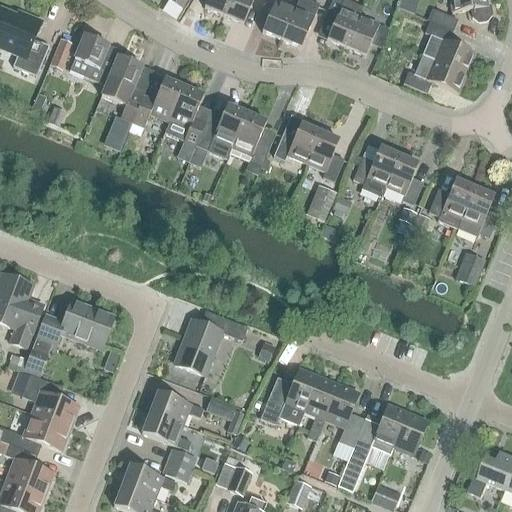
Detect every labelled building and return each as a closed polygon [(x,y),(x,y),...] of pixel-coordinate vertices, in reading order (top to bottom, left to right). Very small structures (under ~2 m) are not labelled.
[(165,0),(165,1),(181,11),(188,0),(165,0)] [(206,0),(203,10),(222,19),(229,0),(206,0)] [(252,0),(229,0),(222,19),(242,27),(252,0)] [(280,43),(299,51),(318,7),(301,0),(298,0),(293,11),(280,43)] [(325,43),(344,51),(358,19),(357,18),(361,8),(341,0),(332,0),(316,37),(326,41),(325,43)] [(404,0),(403,10),(420,12),(421,0),(404,0)] [(448,0),(451,15),(469,12),(471,20),(477,26),(486,24),(491,17),(489,8),(485,9),(483,0),(448,0)] [(260,35),(280,43),(293,11),(274,3),(260,35)] [(34,79),(47,49),(33,43),(40,24),(25,18),(23,22),(0,11),(0,51),(16,58),(11,69),(34,79)] [(423,36),(429,38),(420,58),(465,76),(473,56),(447,45),(457,22),(433,12),(423,36)] [(377,27),(358,19),(344,51),(364,59),(377,27)] [(72,62),(68,73),(83,79),(104,88),(106,83),(109,76),(98,71),(108,48),(83,38),(72,62)] [(60,73),(71,46),(59,41),(48,68),(60,73)] [(456,97),(465,76),(420,58),(412,77),(407,75),(402,86),(425,96),(430,85),(456,97)] [(109,76),(106,83),(116,87),(111,98),(116,101),(126,105),(120,120),(131,125),(137,109),(142,98),(131,94),(141,69),(116,59),(109,76)] [(137,109),(131,125),(143,130),(148,117),(167,125),(182,90),(163,81),(153,103),(142,98),(137,109)] [(167,125),(163,136),(182,144),(181,146),(193,151),(194,149),(204,125),(193,120),(202,98),(182,90),(167,125)] [(216,130),(206,154),(225,162),(230,151),(245,116),(225,108),(216,130)] [(52,109),(46,124),(57,129),(63,114),(52,109)] [(265,124),(245,116),(230,151),(231,152),(229,156),(248,164),(244,173),(256,178),(267,151),(255,146),(265,124)] [(204,125),(194,149),(206,154),(216,130),(204,125)] [(286,159),(304,167),(318,135),(299,126),(293,141),(282,136),(272,159),(283,164),(286,159)] [(337,143),(318,135),(304,167),(323,175),(321,180),(332,185),(342,162),(331,157),(337,143)] [(383,190),(384,190),(397,158),(378,150),(372,164),(361,160),(351,183),(362,188),(361,192),(379,200),(383,190)] [(417,166),(397,158),(384,190),(403,198),(400,204),(412,209),(421,185),(411,181),(417,166)] [(459,223),(473,191),(454,182),(447,197),(436,192),(426,215),(438,220),(436,224),(455,232),(459,223)] [(334,197),(316,189),(310,204),(328,211),(334,197)] [(492,199),(473,191),(459,223),(478,231),(476,236),(487,241),(497,218),(486,213),(492,199)] [(336,200),(331,210),(344,216),(349,206),(336,200)] [(402,210),(397,221),(409,227),(414,216),(402,210)] [(416,216),(406,239),(418,244),(428,221),(416,216)] [(464,256),(453,283),(471,290),(482,264),(464,256)] [(31,289),(0,277),(0,278),(0,327),(13,333),(8,346),(24,352),(33,329),(34,330),(43,307),(27,300),(31,289)] [(38,379),(49,351),(53,353),(59,336),(100,352),(112,320),(70,304),(62,326),(43,319),(27,362),(23,373),(38,379)] [(173,367),(203,379),(220,336),(240,344),(246,330),(217,319),(212,332),(190,323),(173,367)] [(255,360),(266,365),(273,350),(262,345),(255,360)] [(27,362),(11,356),(6,370),(21,376),(23,373),(27,362)] [(303,414),(317,381),(297,373),(284,402),(269,396),(259,422),(274,428),(277,420),(297,428),(303,414)] [(35,406),(30,418),(68,432),(77,409),(57,402),(61,391),(28,378),(20,400),(35,406)] [(337,389),(317,381),(303,414),(314,418),(305,441),(314,445),(323,422),(337,389)] [(349,450),(351,451),(352,451),(363,422),(350,417),(357,398),(337,389),(323,422),(343,430),(337,445),(338,446),(349,450)] [(156,395),(148,416),(183,429),(188,417),(198,421),(202,412),(156,395)] [(234,410),(209,400),(204,414),(229,424),(225,434),(234,437),(242,417),(233,413),(234,410)] [(389,458),(392,450),(406,417),(385,409),(377,428),(363,422),(352,451),(351,451),(348,460),(336,489),(351,496),(363,466),(369,450),(389,458)] [(179,441),(183,429),(148,416),(140,436),(186,454),(189,445),(179,441)] [(426,426),(406,417),(392,450),(413,459),(426,426)] [(60,455),(68,432),(30,418),(22,440),(3,432),(0,439),(0,444),(36,458),(40,447),(60,455)] [(241,456),(248,443),(236,437),(229,449),(241,456)] [(31,469),(36,458),(0,444),(0,457),(13,462),(5,485),(43,499),(51,477),(31,469)] [(169,452),(165,464),(190,474),(195,462),(169,452)] [(416,464),(426,467),(429,457),(420,453),(416,464)] [(486,487),(503,494),(511,472),(511,460),(499,455),(495,465),(485,461),(477,482),(473,480),(467,495),(480,501),(486,487)] [(294,466),(283,461),(279,473),(289,477),(294,466)] [(186,485),(190,474),(165,464),(160,475),(186,485)] [(223,466),(214,487),(241,498),(250,477),(223,466)] [(128,468),(120,489),(156,502),(160,490),(170,494),(174,485),(128,468)] [(511,472),(503,494),(511,497),(511,472)] [(327,475),(323,484),(334,489),(338,479),(327,475)] [(298,511),(299,511),(309,489),(293,483),(284,506),(298,511)] [(37,511),(43,499),(5,485),(0,497),(0,511),(37,511)] [(391,511),(398,497),(376,488),(370,504),(388,511),(391,511)] [(151,511),(156,502),(120,489),(112,509),(119,511),(151,511)] [(249,500),(245,510),(250,511),(261,511),(264,507),(249,500)]
